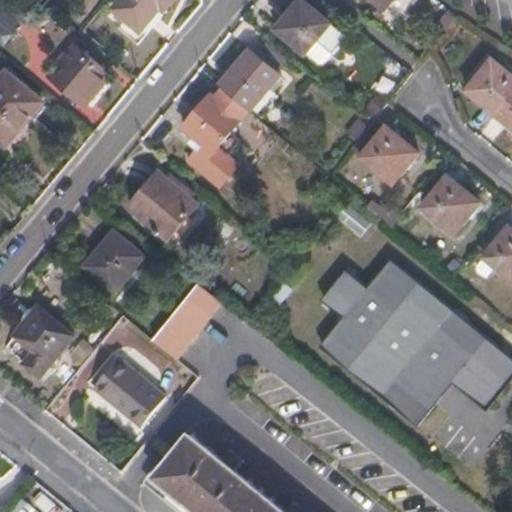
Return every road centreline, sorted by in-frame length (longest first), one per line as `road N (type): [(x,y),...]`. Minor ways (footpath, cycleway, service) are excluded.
road 1 (residential): [(0,279),(235,0)]
road 2 (residential): [(0,412),(123,511)]
road 3 (residential): [(426,91),(440,124),(511,182)]
